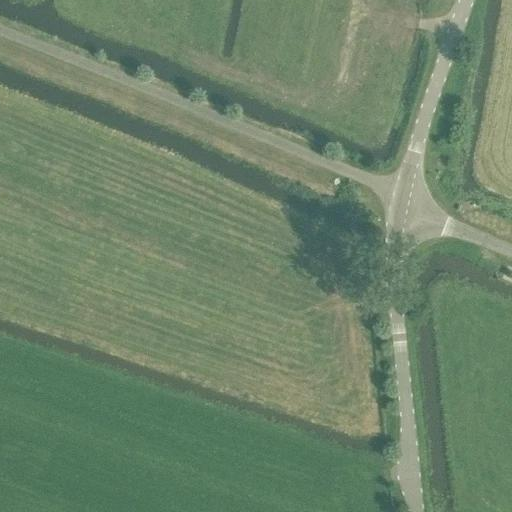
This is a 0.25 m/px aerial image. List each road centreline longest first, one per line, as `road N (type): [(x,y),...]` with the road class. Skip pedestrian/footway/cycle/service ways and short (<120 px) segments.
road 1 (tertiary): [(416,511),(392,270),(398,201)]
road 2 (tertiary): [(398,201),(466,0)]
road 3 (unclassified): [(398,201),(511,254)]
